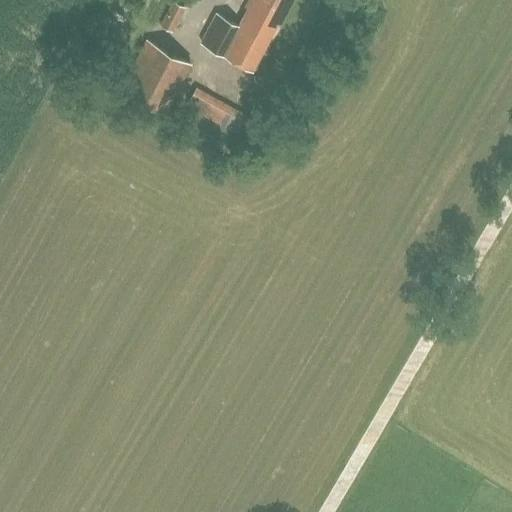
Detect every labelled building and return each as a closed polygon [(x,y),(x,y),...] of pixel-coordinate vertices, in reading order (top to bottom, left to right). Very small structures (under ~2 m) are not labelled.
[(280,23),(292,0),(249,0),(246,7),(247,7),(238,24),(216,13),(201,42),(252,69),(277,22),(280,23)] [(173,31),(185,7),(172,1),(160,25),(173,31)] [(165,112),(191,64),(147,40),(121,89),(165,112)] [(199,111),(209,94),(196,87),(187,104),(199,111)] [(239,133),(249,116),(235,108),(226,125),(239,133)]
